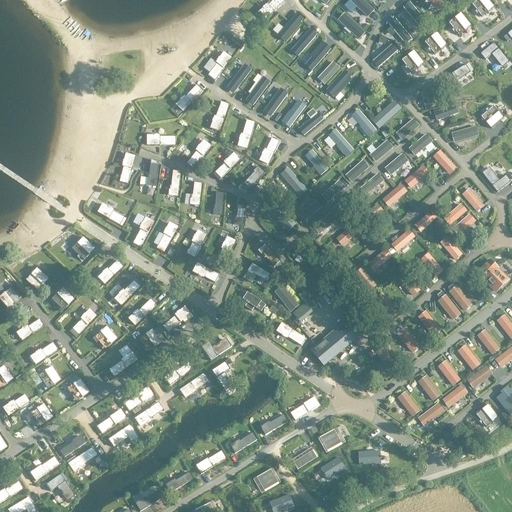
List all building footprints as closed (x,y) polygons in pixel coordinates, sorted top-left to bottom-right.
[(264,9),(259,13),(265,20),(284,3),(281,0),(274,0),(268,6),(268,5),(266,7),(265,6),(263,8),(264,9)] [(307,0),(322,13),(328,7),(319,0),(307,0)] [(362,0),(350,0),(349,2),(357,9),(368,19),(375,11),(362,0)] [(378,0),(366,0),(379,11),(385,6),(378,0)] [(488,0),(476,0),(471,4),(481,17),(488,12),(488,13),(491,11),(491,10),(494,7),(488,0)] [(341,12),(336,17),(358,37),(363,32),(341,12)] [(461,13),(449,23),(459,36),(465,31),(465,32),(468,30),(468,29),(472,26),(461,13)] [(285,41),(302,22),(295,16),(279,35),(285,41)] [(400,20),(395,27),(415,41),(420,34),(400,20)] [(292,50),(299,56),(315,37),(309,31),(292,50)] [(437,32),(424,42),(434,55),(441,50),(441,51),(444,49),(444,48),(447,46),(437,32)] [(494,43),(480,54),(485,60),(492,55),(502,68),(509,62),(494,43)] [(322,46),(306,65),(312,71),(329,52),(322,46)] [(414,51),(402,61),(412,74),(418,69),(419,69),(421,67),(425,64),(414,51)] [(209,74),(217,79),(232,59),(224,53),(220,58),(219,58),(217,61),(218,61),(217,63),(209,74)] [(333,63),(319,79),(325,84),(339,69),(333,63)] [(466,65),(445,79),(454,93),(461,89),(457,82),(471,73),(466,65)] [(235,92),(250,72),(243,67),(228,87),(235,92)] [(333,97),(350,78),(344,72),(327,91),(333,97)] [(254,104),(269,84),(262,79),(247,99),(254,104)] [(177,106),(183,112),(201,94),(195,88),(185,97),(183,99),(183,98),(180,100),(181,101),(177,106)] [(280,90),(265,111),(272,116),(287,95),(280,90)] [(266,106),(271,97),(265,94),(255,112),(258,114),(263,104),(266,106)] [(317,96),(312,98),(316,105),(321,102),(317,96)] [(291,112),(291,114),(289,115),(288,114),(281,123),(289,129),(305,107),(303,106),(303,104),(299,102),(297,102),(295,105),(295,107),(291,112)] [(375,120),(381,127),(399,110),(396,107),(397,106),(394,102),(390,106),(375,120)] [(213,123),(211,129),(220,132),(229,108),(220,105),(216,118),(215,117),(214,119),(213,119),(212,122),(213,123)] [(481,117),(491,129),(503,118),(500,115),(501,114),(499,112),(498,112),(493,106),(481,117)] [(454,107),(435,113),(438,120),(456,113),(454,107)] [(361,130),(367,137),(374,130),(359,112),(356,114),(355,114),(352,116),(352,118),(355,121),(356,122),(360,127),(362,128),(362,129),(361,130)] [(440,127),(462,118),(460,114),(439,123),(440,127)] [(299,130),(304,136),(322,121),(317,115),(299,130)] [(397,134),(402,140),(419,127),(413,120),(397,134)] [(255,125),(246,123),(242,135),(241,137),(240,137),(239,141),(240,141),(238,147),(247,150),(255,125)] [(453,139),(454,140),(455,143),(478,136),(475,127),(465,131),(457,133),(456,133),(453,134),(452,136),(453,139)] [(224,145),(230,136),(225,132),(219,142),(224,145)] [(333,142),(338,147),(339,147),(339,149),(339,150),(344,157),(352,150),(336,132),(333,134),(332,134),(329,136),(329,138),(332,141),(333,142)] [(147,137),(147,146),(173,146),(173,137),(159,137),(160,137),(157,137),(157,136),(154,136),(154,137),(147,137)] [(410,149),(415,156),(431,142),(426,136),(410,149)] [(269,165),(280,142),(272,138),(266,150),(265,152),(264,152),(262,155),(263,155),(260,161),(269,165)] [(189,162),(196,167),(212,147),(204,141),(200,146),(199,146),(197,149),(198,149),(196,151),(197,151),(189,162)] [(376,162),(392,148),(387,142),(371,156),(376,162)] [(486,149),(481,151),(484,159),(489,157),(486,149)] [(310,153),(309,153),(306,156),(306,158),(308,161),(309,161),(314,166),(316,167),(316,168),(315,169),(321,176),(328,170),(313,151),(310,153)] [(449,174),(455,168),(441,153),(435,158),(449,174)] [(120,180),(129,182),(136,158),(126,155),(125,161),(124,161),(123,164),(124,165),(123,167),(124,167),(120,180)] [(215,173),(221,179),(240,162),(233,155),(228,159),(228,158),(225,161),(226,162),(224,163),(225,164),(215,173)] [(391,175),(407,162),(402,156),(386,169),(391,175)] [(347,176),(352,182),(368,168),(363,162),(347,176)] [(156,187),(159,165),(151,164),(149,176),(148,176),(147,186),(156,187)] [(243,184),(249,190),(265,174),(258,168),(251,175),(252,175),(243,184)] [(497,193),(511,182),(506,176),(500,181),(489,168),(482,173),(497,193)] [(285,179),(298,194),(305,189),(289,170),(286,172),(285,171),(281,175),(284,180),(285,179)] [(169,189),(169,194),(178,195),(180,173),(173,172),(171,190),(169,189)] [(412,184),(419,179),(416,174),(409,179),(412,184)] [(377,176),(361,190),(367,196),(383,183),(377,176)] [(321,186),(324,189),(332,181),(329,178),(321,186)] [(323,196),(328,202),(344,188),(339,182),(323,196)] [(200,206),(202,184),(194,183),(193,196),(192,195),(191,205),(200,206)] [(384,200),(389,207),(405,193),(400,187),(384,200)] [(484,207),(469,190),(463,196),(477,213),(484,207)] [(223,216),(224,194),(216,193),(215,206),(214,206),(214,216),(223,216)] [(337,209),(342,215),(358,201),(353,195),(337,209)] [(298,217),(304,223),(322,208),(320,206),(320,205),(318,202),(316,201),(313,204),(313,205),(298,217)] [(244,227),(247,205),(239,204),(237,216),(236,216),(235,226),(244,227)] [(119,226),(124,218),(112,212),(112,211),(111,210),(111,209),(108,207),(107,208),(102,205),(97,214),(119,226)] [(287,229),(293,223),(276,205),(273,207),(272,207),(268,210),(272,214),(273,213),(287,229)] [(461,205),(444,220),(450,227),(467,212),(461,205)] [(366,226),(382,213),(377,207),(361,220),(366,226)] [(420,232),(436,219),(431,213),(415,226),(420,232)] [(319,234),(336,221),(331,214),(314,228),(319,234)] [(470,215),(453,230),(459,237),(476,222),(470,215)] [(154,223),(145,219),(142,224),(141,224),(140,227),(140,228),(139,230),(140,230),(134,242),(142,246),(154,223)] [(164,235),(158,247),(166,251),(177,228),(169,224),(166,229),(165,229),(163,232),(164,233),(163,234),(164,235)] [(337,239),(343,246),(359,232),(353,226),(337,239)] [(193,243),(186,254),(194,259),(207,236),(198,232),(195,237),(194,237),(193,240),(194,240),(192,242),(193,243)] [(392,246),(398,252),(414,238),(408,232),(392,246)] [(76,243),(76,244),(71,249),(83,261),(94,249),(82,238),(79,241),(78,241),(76,243)] [(223,249),(217,261),(225,265),(236,242),(227,238),(225,244),(224,243),(222,247),(223,247),(222,249),(223,249)] [(455,260),(461,255),(448,239),(441,244),(455,260)] [(265,259),(266,258),(274,267),(280,262),(265,245),(259,251),(265,259)] [(298,250),(315,267),(320,262),(303,245),(298,250)] [(374,271),(390,258),(385,251),(369,265),(374,271)] [(128,269),(137,263),(135,259),(125,265),(128,269)] [(98,278),(104,285),(123,268),(116,261),(107,270),(106,270),(105,272),(104,271),(102,273),(102,274),(98,278)] [(489,262),(477,275),(486,284),(487,283),(497,293),(509,281),(489,262)] [(203,277),(215,283),(219,275),(197,264),(192,272),(198,275),(198,276),(201,278),(201,277),(203,278),(203,277)] [(253,265),(248,273),(253,276),(253,275),(256,277),(257,277),(268,283),(272,277),(253,265)] [(32,272),(29,275),(30,275),(25,281),(37,292),(48,280),(36,269),(32,272)] [(369,291),(375,286),(362,270),(356,275),(369,291)] [(413,296),(419,291),(405,275),(399,280),(413,296)] [(120,294),(120,293),(117,295),(118,296),(113,300),(120,307),(139,289),(132,282),(122,292),(120,294)] [(316,283),(299,297),(305,305),(323,291),(316,283)] [(283,287),(275,293),(286,306),(285,307),(291,314),(299,307),(283,287)] [(471,306),(456,287),(450,293),(464,311),(466,310),(466,311),(470,308),(469,307),(471,306)] [(6,291),(3,293),(3,294),(0,296),(0,301),(8,311),(21,301),(10,288),(6,292),(6,291)] [(58,292),(58,291),(55,294),(56,295),(50,300),(62,312),(74,300),(62,288),(58,292)] [(133,304),(144,297),(142,292),(130,300),(133,304)] [(266,305),(247,293),(243,300),(248,303),(245,307),(252,312),(254,308),(261,312),(266,305)] [(396,311),(382,295),(376,300),(389,316),(396,311)] [(445,297),(439,302),(453,320),(455,319),(455,320),(459,317),(458,316),(460,315),(445,297)] [(134,313),(131,315),(132,316),(127,320),(134,327),(153,310),(147,303),(136,313),(136,312),(134,314),(134,313)] [(277,310),(272,307),(268,311),(274,315),(277,310)] [(173,317),(162,326),(168,333),(188,317),(182,309),(178,313),(177,312),(174,314),(175,315),(173,317)] [(72,329),(70,332),(76,338),(78,335),(96,317),(89,311),(85,315),(84,314),(81,317),(82,318),(81,319),(81,320),(72,329)] [(99,316),(106,326),(112,321),(106,312),(99,316)] [(440,331),(426,313),(419,318),(433,336),(435,335),(436,336),(439,333),(438,332),(440,331)] [(511,340),(511,339),(511,326),(504,316),(503,318),(502,317),(498,319),(499,320),(497,322),(511,340)] [(324,367),(364,334),(351,318),(310,352),(324,367)] [(41,328),(36,320),(25,328),(24,327),(23,328),(22,327),(19,329),(20,330),(14,334),(19,342),(41,328)] [(281,324),(276,332),(287,340),(288,338),(301,347),(306,339),(281,324)] [(99,333),(94,338),(105,350),(117,340),(106,327),(102,331),(102,330),(99,333)] [(419,348),(405,329),(398,335),(412,353),(414,352),(415,353),(418,350),(417,349),(419,348)] [(145,335),(139,339),(148,353),(161,344),(152,330),(147,333),(144,335),(145,335)] [(478,337),(492,355),(499,349),(485,331),(483,333),(482,332),(479,334),(479,335),(478,337)] [(233,345),(242,342),(239,334),(230,337),(233,345)] [(208,343),(201,348),(210,362),(231,348),(226,341),(221,345),(220,343),(216,346),(217,347),(212,350),(208,343)] [(36,353),(31,357),(36,365),(57,351),(52,343),(41,351),(41,350),(39,351),(36,353)] [(458,352),(473,370),(479,365),(465,347),(463,348),(463,347),(459,350),(460,351),(458,352)] [(511,348),(496,361),(501,368),(511,359),(511,348)] [(122,361),(109,370),(114,377),(137,361),(131,353),(126,357),(126,356),(123,358),(123,359),(122,360),(122,361)] [(200,372),(208,366),(202,357),(193,363),(200,372)] [(226,362),(212,371),(217,379),(226,393),(232,389),(228,382),(229,381),(227,378),(226,379),(223,374),(230,370),(226,362)] [(439,368),(453,386),(460,381),(446,362),(444,364),(443,363),(440,365),(440,366),(439,368)] [(170,375),(165,378),(170,386),(193,370),(188,363),(172,373),(172,372),(169,374),(170,375)] [(0,388),(13,380),(4,366),(0,368),(0,388)] [(44,372),(38,376),(48,390),(61,381),(51,367),(47,370),(44,372)] [(473,388),(492,374),(486,368),(468,381),(469,383),(468,384),(471,387),(472,387),(473,388)] [(62,376),(64,381),(75,376),(73,372),(62,376)] [(203,374),(180,390),(185,398),(190,394),(190,395),(193,393),(193,392),(208,382),(203,374)] [(419,383),(433,401),(440,396),(426,377),(424,379),(423,378),(420,381),(419,383)] [(73,385),(67,389),(76,402),(89,393),(80,380),(75,383),(75,382),(72,384),(73,385)] [(446,407),(447,406),(448,408),(467,394),(462,387),(443,401),(444,403),(446,407)] [(503,393),(496,399),(509,414),(511,411),(511,405),(510,403),(511,400),(511,394),(506,387),(501,392),(503,393)] [(484,399),(491,391),(487,388),(480,396),(484,399)] [(139,394),(124,404),(129,412),(152,396),(147,389),(142,392),(141,391),(139,393),(139,394)] [(300,390),(296,393),(303,402),(307,400),(300,390)] [(398,399),(413,417),(419,412),(405,393),(403,395),(403,394),(399,396),(400,397),(398,399)] [(8,405),(3,409),(9,417),(30,403),(25,395),(14,403),(13,402),(11,403),(8,405)] [(290,400),(287,396),(281,400),(284,404),(290,400)] [(306,404),(291,414),(296,422),(320,406),(315,399),(309,402),(308,401),(306,403),(306,404)] [(158,403),(135,419),(140,426),(145,423),(146,424),(148,422),(148,421),(163,411),(158,403)] [(423,426),(425,426),(429,424),(429,423),(435,418),(435,416),(437,417),(438,418),(444,412),(438,404),(419,419),(421,422),(421,423),(423,426)] [(482,410),(476,415),(486,427),(492,423),(495,421),(495,420),(498,417),(488,404),(481,410),(482,410)] [(36,410),(30,414),(39,427),(53,418),(43,405),(39,408),(38,407),(36,409),(36,410)] [(112,417),(96,427),(101,435),(125,419),(119,411),(114,415),(114,414),(111,416),(112,417)] [(33,418),(30,414),(25,417),(28,422),(33,418)] [(270,422),(260,427),(265,436),(288,422),(284,415),(271,423),(270,422)] [(66,428),(78,421),(75,416),(63,423),(66,428)] [(129,426),(108,440),(114,447),(120,443),(121,443),(124,441),(123,440),(127,438),(132,444),(138,439),(129,426)] [(51,437),(60,433),(58,428),(49,432),(51,437)] [(157,439),(161,433),(157,430),(152,436),(157,439)] [(334,430),(320,438),(328,453),(342,445),(334,430)] [(253,434),(230,447),(234,454),(257,440),(253,434)] [(81,437),(60,452),(64,458),(85,443),(81,437)] [(212,446),(203,452),(206,456),(215,450),(212,446)] [(92,448),(68,464),(74,471),(79,468),(79,469),(82,467),(81,466),(97,456),(92,448)] [(207,459),(196,466),(201,474),(226,459),(222,451),(208,460),(207,459)] [(314,451),(294,463),(298,470),(318,458),(314,451)] [(380,451),(359,452),(360,465),(380,464),(380,459),(381,459),(381,457),(380,457),(380,451)] [(318,467),(329,461),(326,456),(315,462),(318,467)] [(269,469),(280,462),(278,457),(267,464),(269,469)] [(36,470),(31,474),(36,481),(59,465),(54,458),(38,468),(38,467),(35,469),(36,470)] [(339,459),(321,470),(324,474),(323,474),(324,476),(325,475),(327,480),(345,469),(339,459)] [(229,461),(217,467),(219,472),(231,467),(229,461)] [(271,469),(257,477),(265,492),(279,484),(271,469)] [(175,479),(165,485),(170,494),(193,480),(189,473),(176,481),(175,479)] [(60,475),(46,485),(51,492),(58,487),(61,491),(59,492),(62,496),(64,495),(67,500),(75,495),(60,475)] [(0,504),(23,490),(18,482),(4,491),(4,490),(0,492),(0,504)] [(144,498),(135,504),(139,511),(140,511),(162,498),(158,492),(145,500),(144,498)] [(272,510),(273,511),(281,511),(294,507),(289,496),(270,503),(272,508),(271,508),(272,510)] [(28,498),(8,510),(9,511),(21,511),(26,510),(27,511),(36,511),(37,511),(28,498)] [(213,511),(209,503),(195,510),(195,511),(213,511)]
